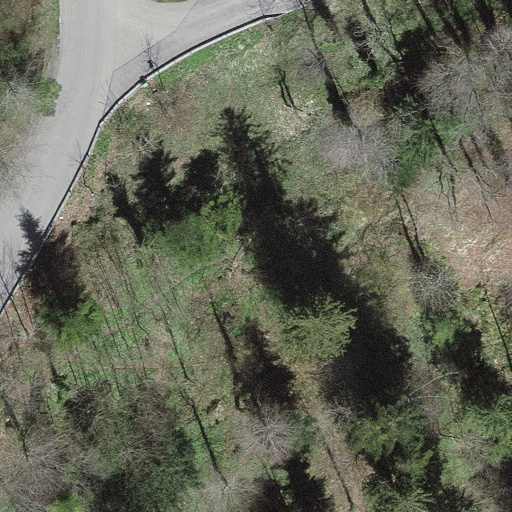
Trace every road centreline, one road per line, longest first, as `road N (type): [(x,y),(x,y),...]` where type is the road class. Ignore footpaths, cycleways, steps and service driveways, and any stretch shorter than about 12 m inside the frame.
road 1 (unclassified): [(88,0),(92,48),(76,111),(0,264)]
road 2 (track): [(92,48),(192,30),(265,0)]
